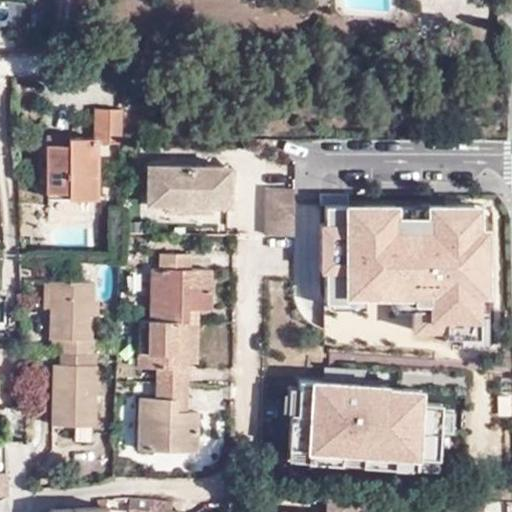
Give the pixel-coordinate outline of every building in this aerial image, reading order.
[(122,143),(124,138),(122,109),(93,107),(92,131),(101,131),(100,142),(122,143)] [(46,133),(46,144),(68,144),(68,137),(68,134),(46,133)] [(68,144),(46,144),(46,191),(67,191),(68,198),(98,198),(98,137),(68,137),(68,144)] [(144,203),(162,203),(213,204),(231,205),(232,166),(145,164),(144,203)] [(267,188),(266,235),(293,235),(293,217),(294,188),(267,188)] [(213,204),(162,203),(162,212),(213,213),(213,204)] [(443,330),(443,335),(460,335),(459,345),(487,345),(487,291),(485,291),(485,228),(473,227),(474,204),(421,204),(421,214),(395,214),(395,204),(364,204),(364,216),(347,216),(347,204),(325,204),(324,223),(320,222),(319,270),(325,270),(324,301),(330,301),(330,307),(364,307),(364,295),(391,296),(391,307),(412,307),(412,329),(443,330)] [(347,204),(347,216),(364,216),(364,204),(347,204)] [(149,319),(149,353),(156,353),(155,397),(138,397),(138,433),(137,449),(198,450),(198,434),(199,411),(187,410),(177,410),(177,397),(187,398),(187,363),(188,353),(198,353),(198,309),(211,309),(212,270),(191,270),(191,255),(157,255),(157,269),(150,269),(149,319)] [(96,269),(99,298),(118,297),(115,267),(96,269)] [(42,308),(50,308),(51,280),(43,280),(42,308)] [(51,280),(50,308),(49,338),(51,338),(50,352),(59,352),(58,363),(54,363),(51,425),(95,426),(97,339),(91,339),(93,281),(51,280)] [(139,353),(149,353),(149,319),(140,320),(139,353)] [(188,353),(187,363),(197,363),(198,353),(188,353)] [(324,367),(323,380),(329,381),(329,383),(338,384),(339,368),(324,367)] [(290,412),(288,446),(310,447),(309,459),(340,461),(341,449),(362,451),(362,462),(415,466),(415,454),(437,456),(439,432),(440,408),(440,405),(419,404),(420,389),(384,386),(383,395),(362,393),(363,369),(339,368),(338,384),(329,383),(329,381),(323,380),(299,379),(298,387),(297,413),(290,412)] [(288,385),(286,412),(290,412),(297,413),(298,387),(288,385)] [(187,410),(187,398),(177,397),(177,410),(187,410)] [(440,408),(439,432),(450,433),(452,409),(440,408)] [(288,446),(287,457),(309,459),(310,447),(288,446)] [(341,449),(340,461),(362,462),(362,451),(341,449)] [(415,454),(415,466),(436,467),(437,456),(415,454)] [(0,471),(0,494),(12,491),(7,470),(0,471)] [(361,511),(362,510),(362,493),(323,490),(321,511),(361,511)] [(151,498),(130,496),(127,511),(149,511),(149,510),(151,498)] [(173,500),(151,498),(149,510),(172,511),(173,500)] [(447,498),(445,511),(483,511),(484,500),(447,498)]
